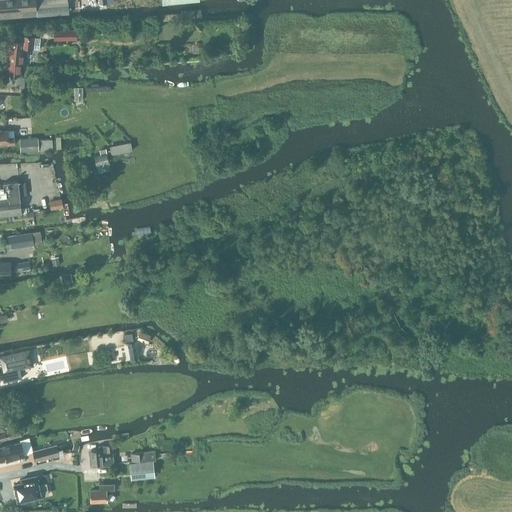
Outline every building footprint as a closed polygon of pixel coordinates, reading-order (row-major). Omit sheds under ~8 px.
[(0,0),(0,9),(0,12),(0,18),(36,15),(35,0),(0,0)] [(54,39),(76,39),(76,29),(54,30),(54,39)] [(33,48),(39,49),(40,37),(34,36),(34,37),(19,35),(18,40),(8,39),(6,61),(9,61),(8,73),(20,74),(22,62),(24,63),(25,48),(33,48)] [(83,87),(74,87),(74,100),(83,100),(83,87)] [(8,130),(0,130),(0,143),(8,143),(8,144),(14,144),(14,137),(8,137),(8,130)] [(19,138),(20,151),(53,149),(52,138),(38,139),(38,137),(19,138)] [(110,145),(112,154),(132,150),(130,141),(110,145)] [(106,149),(100,150),(100,154),(94,156),(97,171),(110,169),(106,149)] [(0,216),(22,214),(20,195),(18,180),(3,182),(3,183),(0,183),(0,216)] [(49,200),(51,209),(63,207),(62,198),(49,200)] [(8,248),(42,243),(41,232),(6,237),(8,248)] [(53,264),(61,262),(60,255),(52,257),(53,264)] [(17,262),(18,270),(31,269),(30,260),(17,262)] [(64,282),(74,280),(72,271),(62,273),(64,282)] [(0,321),(8,320),(7,312),(0,313),(0,321)] [(130,332),(124,334),(125,340),(132,338),(130,332)] [(0,370),(3,369),(4,371),(21,367),(18,354),(0,358),(2,365),(0,365),(0,370)] [(0,440),(0,441),(21,435),(19,426),(7,429),(7,432),(0,434),(0,440)] [(7,461),(24,456),(23,450),(18,451),(16,443),(14,443),(0,447),(0,460),(6,459),(7,461)] [(102,466),(107,466),(114,465),(112,444),(98,446),(99,449),(91,450),(92,465),(102,464),(102,466)] [(35,459),(49,456),(59,453),(57,445),(33,451),(35,459)] [(131,462),(156,460),(155,451),(131,453),(131,462)] [(129,464),(130,480),(154,477),(153,461),(129,464)] [(19,482),(11,484),(14,500),(38,496),(35,479),(33,479),(33,476),(19,478),(19,482)] [(106,489),(113,489),(113,485),(100,486),(100,490),(90,490),(91,502),(107,501),(106,489)]
